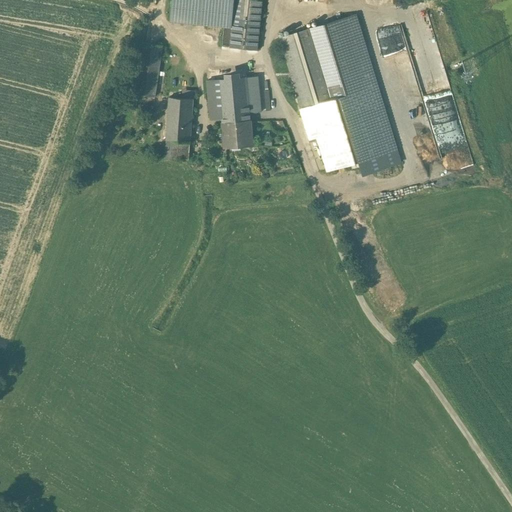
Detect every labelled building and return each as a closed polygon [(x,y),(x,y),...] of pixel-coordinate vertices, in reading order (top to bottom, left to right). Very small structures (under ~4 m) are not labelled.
[(234,0),(172,0),(170,21),(231,27),(234,0)] [(234,0),(231,27),(229,47),(256,51),(261,0),(234,0)] [(355,15),(280,38),(311,141),(318,139),(329,168),(396,148),(355,15)] [(163,45),(142,42),(134,93),(155,96),(163,45)] [(474,59),(462,62),(465,73),(477,70),(474,59)] [(258,76),(246,77),(249,113),(261,112),(258,76)] [(223,119),(223,122),(250,120),(249,113),(246,77),(207,81),(211,120),(223,119)] [(169,97),(166,140),(190,142),(193,99),(169,97)] [(250,120),(223,122),(225,148),(252,145),(250,120)] [(189,159),(190,142),(166,140),(165,157),(189,159)]
